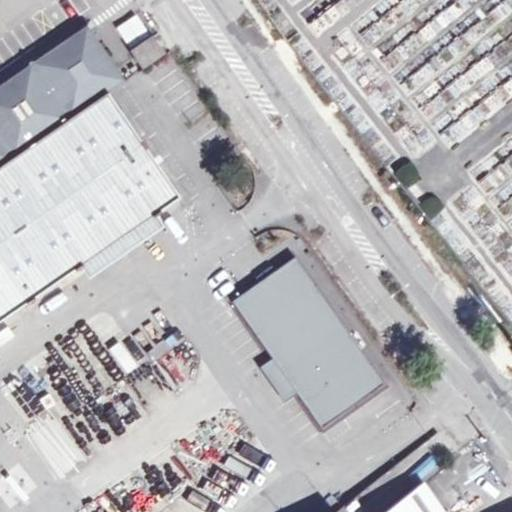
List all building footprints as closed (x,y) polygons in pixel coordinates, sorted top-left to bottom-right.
[(0,82),(0,91),(90,29),(85,23),(0,82)] [(0,321),(180,196),(107,92),(125,80),(90,29),(0,91),(0,321)] [(152,34),(131,49),(143,67),(165,52),(152,34)] [(233,299),(324,427),(387,382),(296,254),(274,270),(233,299)] [(443,511),(425,487),(389,511),(443,511)]
